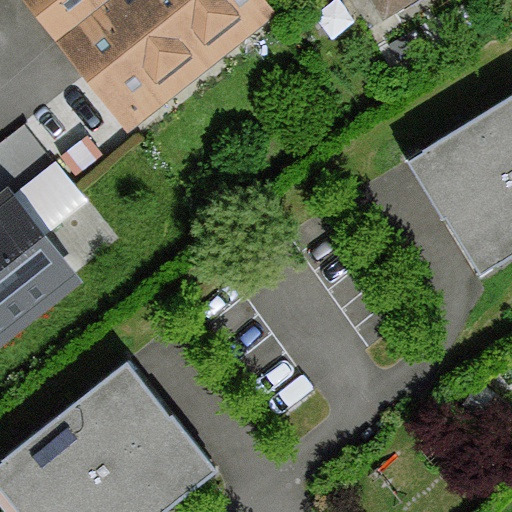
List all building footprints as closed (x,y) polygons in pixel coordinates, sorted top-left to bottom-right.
[(22,0),(59,43),(110,0),(22,0)] [(110,0),(59,43),(129,127),(272,9),(264,0),(110,0)] [(371,0),(381,15),(406,0),(371,0)] [(511,98),(411,162),(446,216),(511,173),(511,98)] [(511,173),(446,216),(480,270),(511,249),(511,173)] [(7,200),(0,205),(0,328),(67,275),(7,200)] [(123,362),(0,464),(0,480),(26,511),(46,511),(166,412),(123,362)] [(151,511),(209,463),(166,412),(46,511),(151,511)]
